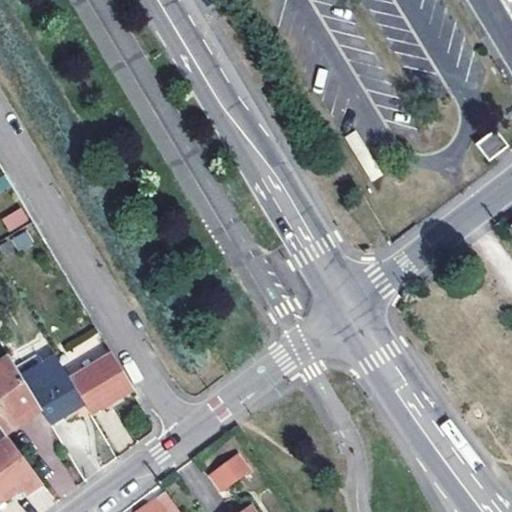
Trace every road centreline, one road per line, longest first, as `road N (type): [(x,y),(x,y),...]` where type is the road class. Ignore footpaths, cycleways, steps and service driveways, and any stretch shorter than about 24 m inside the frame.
road 1 (secondary): [(348,308),(157,0)]
road 2 (residential): [(184,436),(0,125)]
road 3 (secondary): [(490,511),(348,308)]
road 4 (residential): [(184,436),(348,308)]
road 5 (residential): [(348,308),(466,213)]
road 6 (residential): [(81,511),(184,436)]
